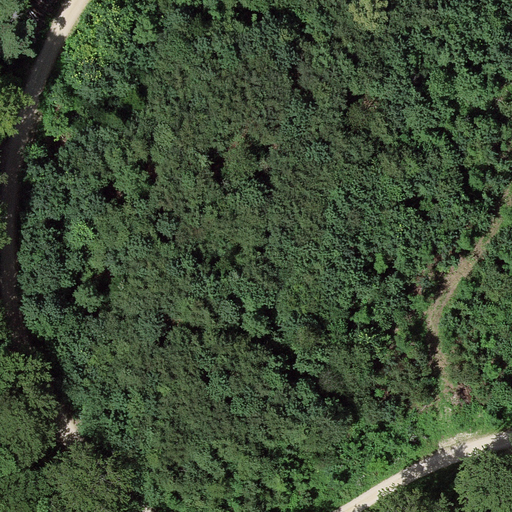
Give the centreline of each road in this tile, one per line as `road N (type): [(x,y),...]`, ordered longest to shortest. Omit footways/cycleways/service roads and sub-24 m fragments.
road 1 (track): [(134,511),(75,453),(48,406),(10,297),(4,191),(13,139),(75,0)]
road 2 (track): [(511,436),(453,453),(343,511)]
